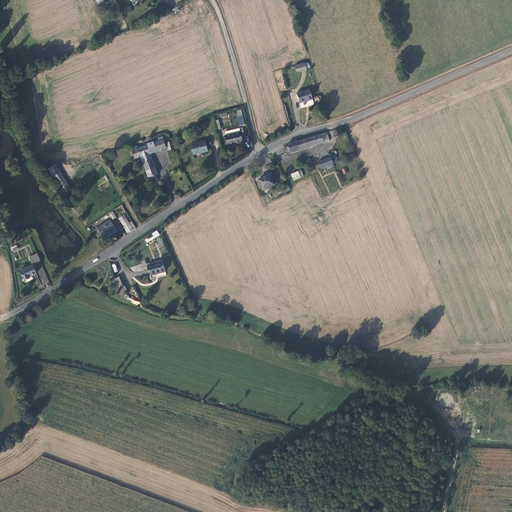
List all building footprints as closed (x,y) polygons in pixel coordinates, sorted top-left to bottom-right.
[(118,0),(109,4),(111,9),(120,5),(118,0)] [(306,66),(305,64),(293,67),(295,73),(304,70),(303,67),(306,66)] [(311,100),(308,91),(295,95),(298,104),(311,100)] [(241,112),(235,113),(239,128),(245,127),(241,112)] [(239,130),(224,134),(225,138),(224,138),(227,148),(243,144),(239,130)] [(291,155),(329,142),(326,135),(326,134),(300,143),(299,142),(288,146),(289,148),(284,150),(286,155),(290,153),(291,155)] [(138,160),(146,178),(147,180),(156,176),(151,161),(148,162),(147,157),(149,157),(160,152),(158,144),(151,146),(150,144),(142,147),(142,148),(128,153),(132,163),(138,160)] [(206,148),(204,144),(190,147),(193,157),(207,154),(206,148)] [(334,156),(314,162),(318,170),(337,164),(334,156)] [(53,166),(46,171),(61,196),(69,192),(53,166)] [(292,177),(295,183),(304,178),(301,172),(292,177)] [(274,185),(270,176),(259,181),(263,190),(274,185)] [(127,225),(121,216),(117,219),(126,234),(131,230),(127,225)] [(113,232),(107,222),(94,231),(101,240),(113,232)] [(145,239),(147,243),(160,235),(157,230),(151,233),(152,235),(145,239)] [(39,263),(37,256),(28,259),(31,266),(39,263)] [(150,266),(152,276),(167,272),(164,262),(150,266)] [(35,276),(31,268),(19,273),(24,283),(28,281),(27,280),(35,276)] [(124,287),(121,279),(114,281),(118,290),(124,287)]
